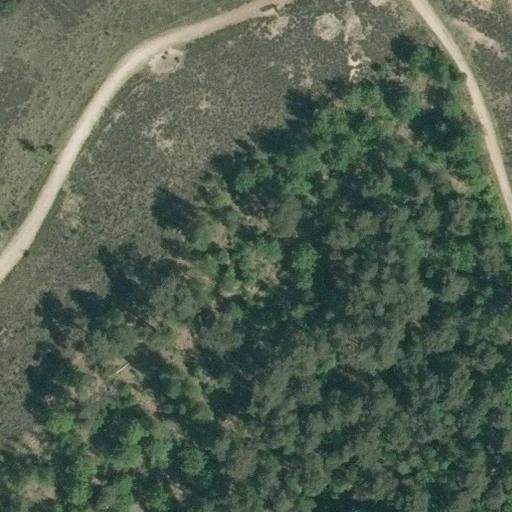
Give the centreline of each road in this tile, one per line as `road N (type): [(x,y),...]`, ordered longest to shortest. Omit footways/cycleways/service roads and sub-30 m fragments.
road 1 (track): [(0,268),(100,99),(138,52),(269,0)]
road 2 (track): [(511,218),(468,83),(417,0)]
